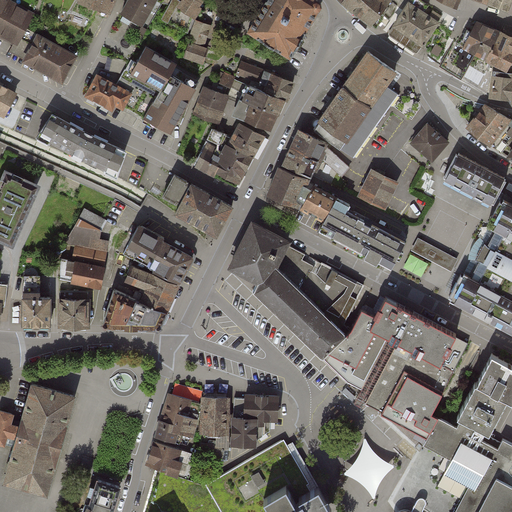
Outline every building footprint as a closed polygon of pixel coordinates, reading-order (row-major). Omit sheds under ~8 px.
[(0,0),(0,29),(18,39),(14,47),(28,55),(25,60),(62,80),(76,55),(25,28),(32,14),(5,0),(0,0)] [(79,0),(44,0),(44,1),(39,26),(72,44),(84,35),(99,6),(79,0)] [(79,0),(99,6),(100,7),(99,12),(108,14),(113,0),(79,0)] [(130,0),(122,14),(141,24),(154,0),(130,0)] [(181,0),(177,7),(193,17),(203,2),(199,0),(181,0)] [(267,0),(248,30),(290,57),(320,9),(318,1),(316,0),(267,0)] [(340,0),(343,2),(376,28),(385,16),(389,19),(394,14),(397,5),(390,0),(340,0)] [(389,34),(417,53),(441,17),(433,11),(429,17),(423,13),(428,5),(420,0),(411,0),(395,25),(389,34)] [(438,0),(453,8),(457,0),(438,0)] [(486,0),(485,3),(505,10),(508,0),(486,0)] [(486,60),(501,31),(478,19),(467,39),(463,38),(460,44),(476,54),(486,60)] [(211,23),(204,20),(203,23),(198,21),(191,39),(203,44),(211,23)] [(511,36),(501,31),(486,60),(505,69),(510,60),(511,60),(511,36)] [(455,40),(440,65),(461,78),(470,65),(476,54),(460,44),(455,40)] [(208,49),(190,43),(185,56),(203,62),(208,49)] [(124,106),(171,132),(196,88),(179,79),(182,72),(170,65),(172,61),(147,47),(132,73),(125,69),(116,85),(131,93),(124,106)] [(374,56),(369,52),(314,128),(354,156),(376,124),(397,93),(386,85),(396,70),(374,56)] [(282,99),(287,100),(294,82),(284,78),(242,62),(237,74),(252,80),(250,86),(282,99)] [(470,65),(461,78),(487,93),(492,71),(486,70),(484,74),(470,65)] [(511,73),(495,71),(491,96),(510,98),(511,89),(511,73)] [(235,78),(221,72),(217,81),(231,87),(235,78)] [(123,108),(124,106),(131,93),(116,85),(98,75),(87,95),(112,109),(115,104),(123,108)] [(0,113),(4,116),(18,92),(0,82),(0,113)] [(194,113),(217,122),(227,95),(204,86),(194,113)] [(277,112),(282,99),(250,86),(244,99),(277,112)] [(270,128),(277,112),(244,99),(240,98),(233,113),(270,128)] [(486,104),(469,126),(490,144),(509,119),(486,104)] [(117,173),(125,150),(87,132),(52,114),(39,133),(78,154),(117,173)] [(252,156),(263,136),(240,123),(232,137),(230,136),(227,143),(252,156)] [(428,123),(411,143),(433,161),(450,141),(428,123)] [(237,186),(252,156),(227,143),(230,136),(213,128),(208,138),(219,143),(216,151),(208,148),(199,165),(237,186)] [(292,148),(318,159),(326,142),(300,130),(292,148)] [(284,164),(311,175),(318,159),(292,148),(284,164)] [(446,174),(493,199),(506,177),(458,152),(446,174)] [(279,167),(269,194),(297,206),(309,182),(306,180),(307,178),(279,167)] [(355,195),(383,209),(396,183),(368,169),(355,195)] [(0,185),(0,236),(12,242),(38,185),(6,171),(0,185)] [(217,235),(232,206),(192,184),(191,186),(187,183),(188,181),(175,175),(163,196),(176,203),(177,201),(181,204),(176,213),(217,235)] [(309,182),(297,206),(324,219),(336,196),(309,182)] [(448,187),(446,196),(454,199),(457,190),(448,187)] [(349,203),(336,196),(324,219),(319,229),(392,267),(406,241),(346,209),(349,203)] [(459,272),(445,298),(511,333),(511,204),(503,200),(488,227),(492,230),(482,249),(476,260),(467,277),(459,272)] [(87,208),(77,224),(72,244),(79,246),(77,257),(104,263),(108,240),(101,238),(102,229),(108,219),(87,208)] [(249,222),(225,269),(255,284),(275,268),(286,245),(288,241),(249,222)] [(158,262),(169,242),(141,225),(129,246),(158,262)] [(411,250),(451,272),(457,259),(417,238),(411,250)] [(180,282),(194,256),(169,242),(158,262),(153,271),(180,282)] [(286,245),(275,268),(343,335),(357,311),(368,288),(286,245)] [(104,263),(77,257),(72,280),(99,286),(104,263)] [(167,309),(178,283),(131,264),(125,280),(143,288),(140,297),(167,309)] [(320,361),(343,335),(275,268),(255,284),(251,291),(320,361)] [(115,287),(102,320),(105,325),(120,325),(132,294),(115,287)] [(160,324),(167,309),(140,297),(132,294),(120,325),(156,326),(160,324)] [(61,326),(89,325),(89,297),(61,297),(61,326)] [(22,326),(49,325),(48,298),(22,299),(22,326)] [(439,366),(456,336),(409,312),(384,298),(373,320),(357,311),(343,335),(320,361),(339,378),(366,392),(368,393),(363,402),(429,436),(439,416),(434,413),(455,375),(439,366)] [(459,502),(454,511),(420,511),(425,504),(426,500),(423,497),(420,497),(417,499),(411,510),(407,509),(402,509),(396,511),(395,511),(511,511),(511,443),(502,438),(490,432),(507,399),(511,401),(511,364),(492,354),(457,416),(462,419),(458,426),(439,416),(429,436),(424,446),(448,458),(439,473),(467,487),(459,502)] [(3,483),(46,495),(74,396),(31,384),(18,426),(12,425),(15,415),(1,411),(0,414),(0,444),(7,447),(9,437),(15,438),(3,483)] [(200,402),(170,394),(162,419),(175,424),(173,431),(189,436),(200,402)] [(271,418),(277,418),(278,396),(246,394),(246,398),(235,398),(233,442),(255,443),(255,440),(270,430),(271,418)] [(228,432),(229,398),(203,397),(200,456),(220,459),(223,458),(224,448),(229,448),(229,432),(228,432)] [(175,424),(162,419),(156,434),(170,439),(173,431),(175,424)] [(183,476),(190,453),(154,441),(147,463),(161,468),(183,476)] [(220,511),(324,511),(309,484),(285,442),(259,456),(206,486),(220,511)] [(220,511),(206,486),(183,476),(161,468),(150,501),(146,511),(220,511)] [(111,511),(120,486),(95,478),(86,503),(111,511)] [(111,511),(86,503),(82,511),(111,511)]
